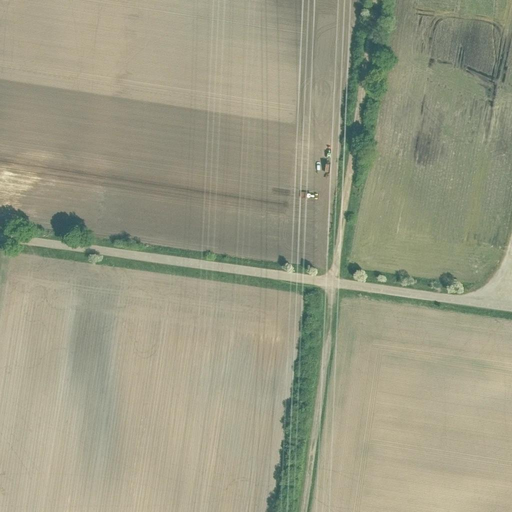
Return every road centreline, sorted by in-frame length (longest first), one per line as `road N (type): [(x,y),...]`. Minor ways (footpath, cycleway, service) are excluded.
road 1 (track): [(377,0),(304,511)]
road 2 (unclassified): [(511,304),(0,234)]
